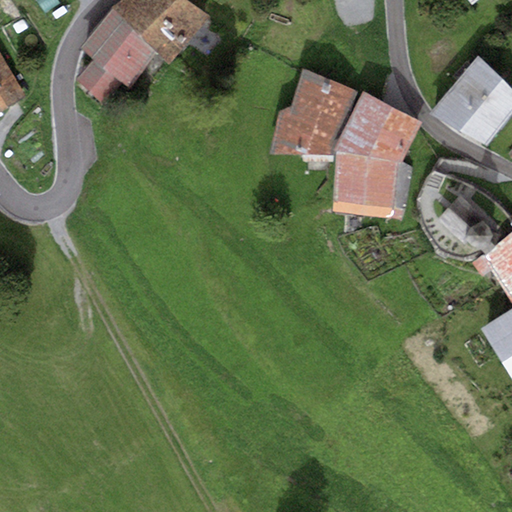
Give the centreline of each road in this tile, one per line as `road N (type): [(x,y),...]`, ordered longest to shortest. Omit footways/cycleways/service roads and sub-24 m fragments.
road 1 (track): [(51,206),(214,511)]
road 2 (residential): [(0,184),(28,207),(42,209),(67,194),(74,177),(63,80),(68,51),(109,0)]
road 3 (residential): [(395,0),(396,43),(419,109),(442,133),(511,173)]
